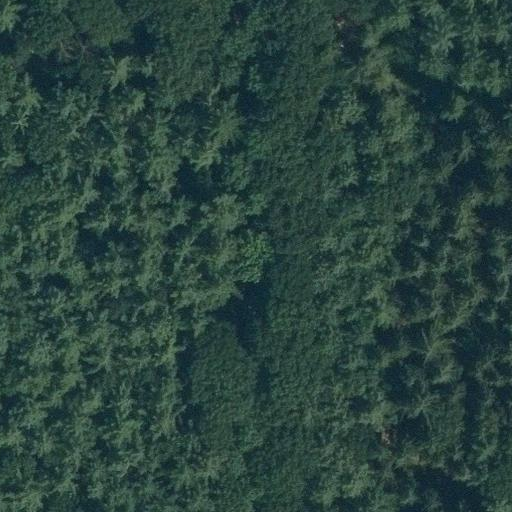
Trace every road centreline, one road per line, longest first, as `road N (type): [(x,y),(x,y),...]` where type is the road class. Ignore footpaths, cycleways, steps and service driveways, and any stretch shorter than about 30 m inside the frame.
road 1 (unclassified): [(254,0),(251,466),(259,511)]
road 2 (track): [(0,31),(198,0)]
